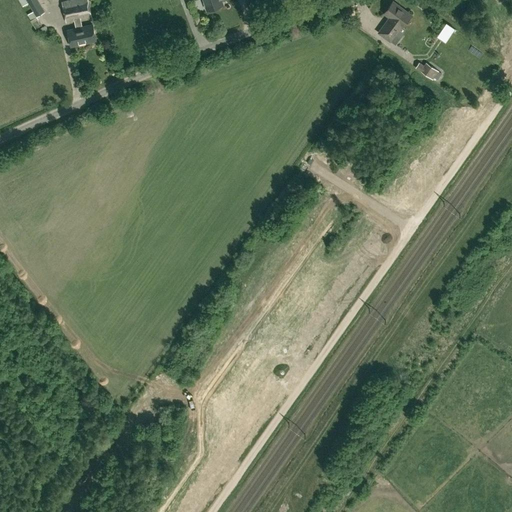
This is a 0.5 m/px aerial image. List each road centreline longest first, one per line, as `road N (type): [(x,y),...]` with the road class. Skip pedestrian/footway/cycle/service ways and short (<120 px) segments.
road 1 (track): [(511,85),(214,511)]
road 2 (unclassified): [(0,139),(188,54),(334,0)]
